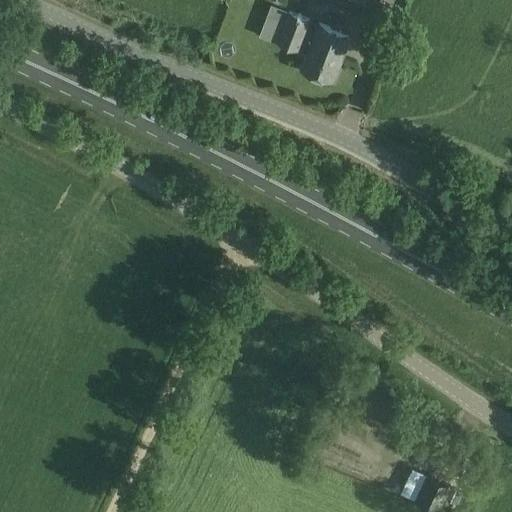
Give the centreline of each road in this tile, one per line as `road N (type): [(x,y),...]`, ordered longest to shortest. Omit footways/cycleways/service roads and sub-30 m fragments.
road 1 (unclassified): [(511,432),(235,247),(0,109)]
road 2 (primary): [(511,321),(240,167),(0,58)]
road 3 (unclassified): [(511,237),(364,149),(11,0)]
road 4 (track): [(235,247),(112,511)]
